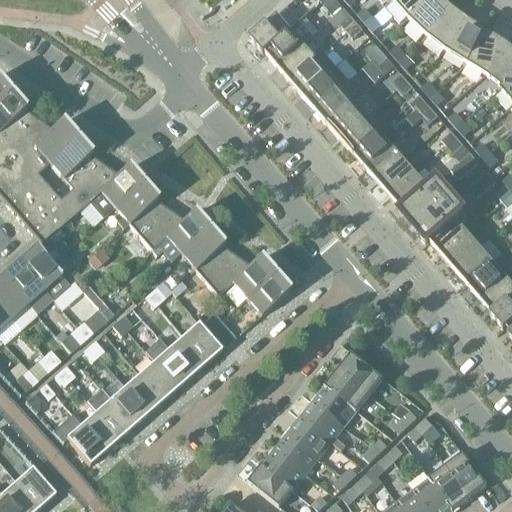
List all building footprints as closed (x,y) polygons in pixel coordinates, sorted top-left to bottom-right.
[(333,0),(328,0),(321,6),(326,11),(336,3),(333,0)] [(354,0),(341,0),(349,9),(356,2),(354,0)] [(396,0),(392,3),(409,22),(431,0),(396,0)] [(431,0),(409,22),(427,39),(452,9),(441,0),(431,0)] [(427,39),(446,54),(468,22),(452,9),(427,39)] [(357,18),(365,27),(372,20),(364,11),(357,18)] [(263,59),(265,57),(264,56),(291,33),(277,18),(249,42),(263,59)] [(341,28),(347,35),(357,26),(351,19),(341,28)] [(372,20),(365,27),(373,36),(380,30),(372,20)] [(446,54),(468,67),(486,33),(468,22),(446,54)] [(265,57),(277,70),(310,41),(311,40),(299,26),(291,33),(264,56),(265,57)] [(357,26),(347,35),(353,42),(363,33),(357,26)] [(468,67),(486,78),(507,46),(486,33),(468,67)] [(310,41),(277,70),(290,85),(323,56),(310,41)] [(486,78),(501,90),(502,90),(511,78),(511,49),(507,46),(486,78)] [(366,57),(372,64),(382,55),(376,48),(366,57)] [(389,55),(397,64),(405,58),(397,49),(389,55)] [(382,55),(372,64),(378,71),(388,62),(382,55)] [(290,85),(302,99),(336,70),(323,56),(290,85)] [(405,58),(397,64),(405,73),(413,67),(405,58)] [(315,114),(341,91),(348,85),(336,70),(302,99),(315,114)] [(391,86),(397,93),(407,84),(401,77),(391,86)] [(500,91),(511,105),(511,78),(502,90),(501,90),(500,91)] [(0,154),(7,148),(0,140),(0,105),(11,95),(0,82),(0,154)] [(407,84),(397,93),(403,100),(413,91),(407,84)] [(421,91),(429,100),(436,94),(428,85),(421,91)] [(315,114),(327,128),(354,105),(341,91),(315,114)] [(436,94),(429,100),(437,109),(444,103),(436,94)] [(52,134),(52,133),(24,114),(26,113),(11,95),(0,105),(0,140),(7,148),(19,162),(52,134)] [(420,99),(410,107),(416,115),(422,122),(432,113),(426,106),(420,99)] [(327,128),(340,143),(366,120),(354,105),(327,128)] [(432,113),(422,122),(428,129),(438,120),(432,113)] [(448,122),(456,131),(463,125),(455,116),(448,122)] [(340,143),(353,157),(379,134),(366,120),(340,143)] [(48,166),(77,141),(62,124),(52,133),(52,134),(19,162),(27,170),(34,179),(36,176),(37,177),(49,166),(48,166)] [(463,125),(456,131),(464,140),(471,134),(463,125)] [(365,172),(392,149),(399,142),(387,128),(379,134),(353,157),(365,172)] [(441,144),(447,150),(457,142),(451,135),(441,144)] [(86,208),(88,206),(100,196),(100,195),(118,179),(90,159),(92,158),(77,141),(48,166),(49,166),(71,193),(72,192),(86,208)] [(457,142),(447,150),(453,157),(460,165),(470,156),(463,149),(457,142)] [(475,153),(483,162),(490,156),(482,147),(475,153)] [(0,154),(0,186),(5,182),(8,187),(27,170),(19,162),(7,148),(0,154)] [(365,172),(378,187),(405,164),(392,149),(365,172)] [(450,174),(459,183),(479,166),(470,156),(450,174)] [(490,156),(483,162),(491,171),(498,165),(490,156)] [(378,187),(391,201),(417,178),(405,164),(378,187)] [(58,233),(86,208),(72,192),(71,193),(59,203),(37,177),(36,176),(34,179),(27,170),(8,187),(5,182),(0,186),(0,201),(41,248),(58,233)] [(102,222),(114,211),(143,186),(128,170),(118,179),(100,195),(100,196),(88,206),(102,222)] [(391,201),(403,215),(404,216),(430,193),(429,192),(437,186),(425,172),(417,178),(391,201)] [(467,193),(476,203),(496,186),(487,176),(467,193)] [(502,184),(506,188),(510,193),(511,191),(511,180),(510,178),(502,184)] [(143,186),(114,211),(122,221),(116,226),(119,230),(122,233),(128,228),(157,203),(143,186)] [(426,249),(430,246),(429,245),(456,222),(456,223),(464,216),(437,186),(429,192),(430,193),(404,216),(403,215),(399,218),(426,249)] [(495,198),(502,205),(511,195),(510,193),(506,188),(495,198)] [(511,195),(502,205),(508,211),(511,207),(511,195)] [(151,254),(166,241),(184,225),(184,224),(156,205),(158,204),(157,203),(128,228),(151,254)] [(166,241),(180,257),(208,232),(194,215),(184,224),(184,225),(166,241)] [(429,245),(430,246),(442,259),(468,236),(456,223),(456,222),(429,245)] [(180,257),(194,273),(223,248),(208,232),(180,257)] [(58,233),(41,248),(45,253),(54,263),(63,256),(65,255),(66,253),(62,249),(59,245),(61,242),(64,240),(58,233)] [(442,259),(454,274),(481,251),(468,236),(442,259)] [(217,300),(232,287),(232,286),(250,270),(222,251),(223,249),(223,248),(194,273),(217,300)] [(35,250),(18,265),(53,304),(70,289),(35,250)] [(454,274),(467,288),(493,265),(481,251),(454,274)] [(99,253),(85,265),(92,273),(105,261),(99,253)] [(63,256),(54,263),(64,274),(70,269),(73,267),(68,261),(63,256)] [(232,286),(232,287),(246,303),(275,278),(260,261),(250,270),(232,286)] [(2,279),(27,308),(36,319),(53,304),(18,265),(2,279)] [(467,288),(479,303),(506,280),(493,265),(467,288)] [(479,303),(491,316),(492,317),(511,299),(511,274),(506,280),(479,303)] [(275,278),(246,303),(261,320),(289,295),(275,278)] [(2,279),(0,280),(0,309),(11,322),(27,308),(2,279)] [(171,296),(170,294),(162,285),(156,291),(165,301),(171,296)] [(180,285),(170,294),(171,296),(175,300),(186,291),(180,285)] [(89,291),(83,296),(92,307),(98,302),(89,291)] [(156,292),(150,297),(159,308),(165,303),(156,292)] [(159,308),(150,297),(144,302),(154,313),(159,308)] [(511,299),(492,317),(491,316),(489,318),(504,334),(511,326),(511,299)] [(98,302),(92,307),(99,314),(102,317),(108,324),(114,319),(107,312),(98,302)] [(0,309),(0,331),(11,322),(0,309)] [(84,327),(77,333),(86,343),(93,338),(108,324),(102,317),(99,314),(84,327)] [(204,327),(209,332),(219,323),(214,317),(204,327)] [(124,320),(118,325),(127,336),(133,331),(124,320)] [(219,323),(209,332),(214,338),(225,351),(236,342),(235,341),(225,329),(219,323)] [(127,336),(118,325),(112,330),(121,341),(127,336)] [(197,327),(182,341),(206,367),(221,354),(197,327)] [(71,338),(61,347),(70,357),(80,349),(86,343),(77,333),(71,338)] [(182,341),(168,353),(191,380),(206,367),(182,341)] [(95,345),(89,350),(98,361),(104,356),(95,345)] [(98,361),(89,350),(83,355),(92,366),(98,361)] [(168,353),(153,366),(177,393),(191,380),(168,353)] [(51,355),(44,361),(54,371),(60,366),(51,355)] [(336,372),(338,374),(369,399),(383,382),(351,357),(342,368),(340,367),(336,372)] [(54,371),(44,361),(38,366),(47,377),(54,371)] [(153,366),(139,378),(162,405),(177,393),(153,366)] [(66,370),(60,375),(69,386),(75,381),(66,370)] [(21,380),(31,391),(37,385),(28,374),(21,380)] [(323,388),(325,390),(356,415),(369,399),(338,374),(329,384),(327,383),(323,388)] [(69,386),(60,375),(54,381),(63,391),(69,386)] [(139,378),(124,391),(148,418),(162,405),(139,378)] [(31,391),(21,380),(10,390),(20,401),(31,391)] [(39,393),(48,404),(54,398),(45,388),(39,393)] [(310,404),(312,406),(344,431),(356,415),(325,390),(317,400),(315,399),(310,404)] [(124,391),(110,404),(133,430),(148,418),(124,391)] [(110,404),(95,416),(119,443),(133,430),(110,404)] [(302,415),(297,420),(299,422),(331,447),(340,454),(345,449),(335,441),(344,431),(312,406),(304,416),(302,415)] [(400,408),(393,417),(401,423),(408,430),(417,422),(410,414),(400,408)] [(95,416),(81,429),(104,456),(119,443),(95,416)] [(104,456),(81,429),(72,418),(52,436),(63,447),(67,444),(89,469),(104,456)] [(289,431),(285,436),(318,463),(331,447),(299,422),(291,432),(289,431)] [(425,422),(416,430),(423,437),(432,429),(425,422)] [(408,430),(401,423),(392,431),(399,438),(408,430)] [(423,437),(416,430),(408,438),(415,445),(423,437)] [(282,443),(274,453),(306,478),(318,463),(285,436),(281,441),(282,443)] [(380,443),(371,451),(378,458),(387,450),(380,443)] [(395,450),(387,458),(393,465),(402,457),(395,450)] [(378,458),(371,451),(363,459),(369,467),(378,458)] [(270,459),(261,469),(293,494),(306,478),(274,453),(272,452),(268,457),(270,459)] [(446,470),(469,502),(471,504),(476,500),(475,498),(487,489),(463,457),(446,470)] [(393,465),(387,458),(378,466),(385,473),(393,465)] [(293,494),(261,469),(259,468),(255,473),(257,475),(248,486),(279,511),(293,494)] [(446,470),(429,482),(451,511),(459,511),(458,510),(469,502),(446,470)] [(350,471),(341,479),(348,487),(357,478),(350,471)] [(31,472),(15,485),(38,511),(39,511),(54,499),(31,472)] [(365,478),(357,486),(364,494),(372,485),(365,478)] [(348,487),(341,479),(333,488),(339,495),(348,487)] [(451,511),(429,482),(413,494),(425,511),(451,511)] [(38,511),(15,485),(1,498),(13,511),(38,511)] [(364,494),(357,486),(348,495),(355,502),(364,494)] [(396,506),(400,511),(425,511),(413,494),(396,506)] [(0,511),(13,511),(1,498),(0,496),(0,511)] [(311,508),(315,511),(321,511),(327,507),(320,499),(311,508)]
